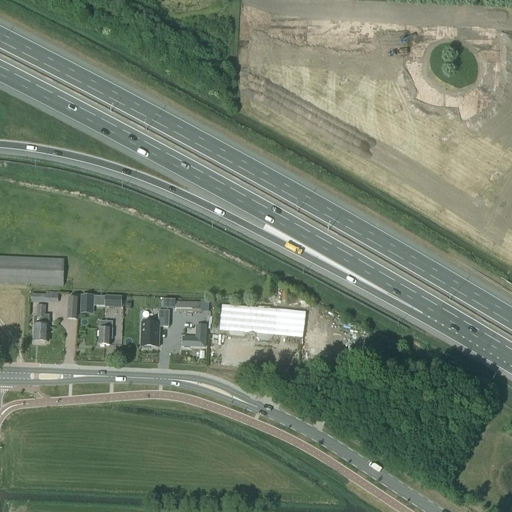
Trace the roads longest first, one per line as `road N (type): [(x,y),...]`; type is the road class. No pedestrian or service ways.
road 1 (motorway): [(511,320),(226,156),(0,39)]
road 2 (motorway): [(0,72),(445,315)]
road 3 (motorway): [(0,145),(137,175),(379,294),(445,315)]
road 4 (tertiary): [(437,511),(261,408)]
